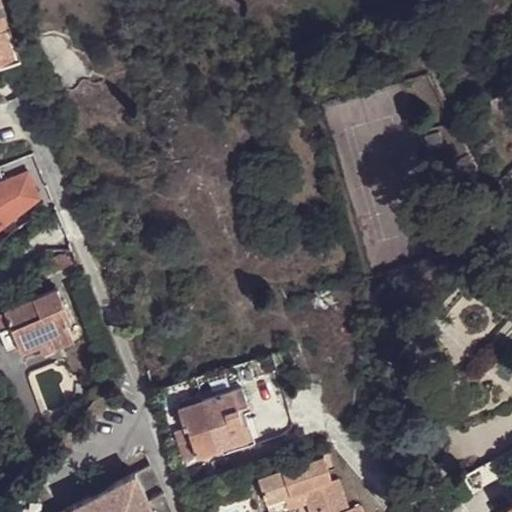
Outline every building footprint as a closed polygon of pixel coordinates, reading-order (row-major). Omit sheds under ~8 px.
[(0,63),(18,57),(16,51),(14,43),(2,8),(0,3),(0,63)] [(14,43),(16,51),(27,47),(24,39),(14,43)] [(38,196),(28,168),(0,179),(0,219),(17,212),(32,201),(38,196)] [(0,225),(17,212),(0,219),(0,225)] [(68,247),(60,221),(43,233),(40,235),(48,249),(68,247)] [(57,288),(55,288),(5,308),(20,345),(23,353),(41,346),(43,354),(75,341),(68,324),(72,323),(57,288)] [(20,345),(5,308),(0,309),(0,339),(5,351),(20,345)] [(232,423),(241,420),(233,391),(178,406),(184,428),(188,428),(191,439),(196,456),(237,443),(232,423)] [(247,440),(241,420),(232,423),(237,443),(247,440)] [(179,461),(196,456),(191,439),(174,444),(179,461)] [(472,496),(511,474),(511,450),(462,477),(472,496)] [(304,491),(307,501),(310,511),(342,511),(351,509),(340,478),(334,479),(326,455),(259,476),(268,502),(286,497),(304,491)] [(173,511),(150,466),(60,511),(173,511)] [(290,508),(307,501),(304,491),(286,497),(290,508)]
